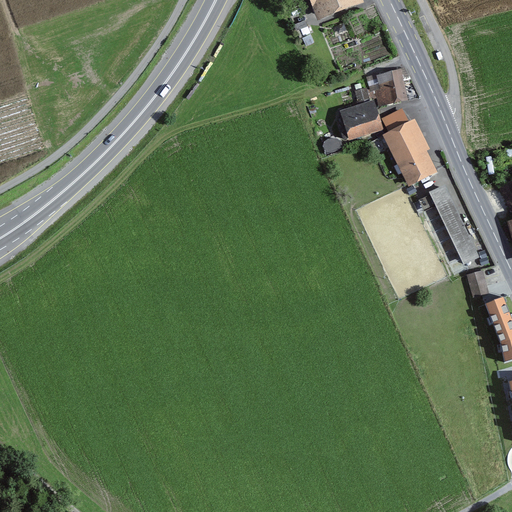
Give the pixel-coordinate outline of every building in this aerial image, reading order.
[(298,0),(293,0),(284,4),(287,11),(300,5),(298,0)] [(355,0),(316,0),(322,14),(356,1),(355,0)] [(396,71),(379,76),(382,89),(376,90),(380,106),(387,104),(386,101),(405,97),(401,79),(398,80),(396,71)] [(366,89),(356,91),(359,101),(368,98),(366,89)] [(361,110),(341,116),(344,127),(341,128),(345,139),(379,128),(371,103),(360,106),(361,110)] [(401,111),(383,120),(390,132),(377,139),(383,150),(393,145),(412,182),(432,172),(401,111)] [(511,181),(510,178),(496,185),(507,209),(511,207),(511,181)] [(432,194),(465,262),(477,256),(445,188),(432,194)] [(432,196),(425,198),(429,209),(436,206),(432,196)] [(511,214),(503,216),(511,253),(511,214)] [(479,269),(464,273),(470,295),(485,291),(479,269)] [(511,317),(504,296),(486,303),(501,343),(505,361),(511,358),(511,317)]
